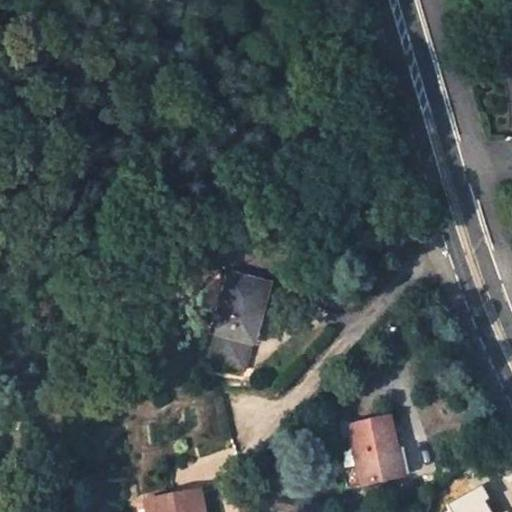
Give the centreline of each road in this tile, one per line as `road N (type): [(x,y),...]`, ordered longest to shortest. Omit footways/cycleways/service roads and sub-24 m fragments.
road 1 (secondary): [(378,0),(452,247),(511,385)]
road 2 (secondary): [(511,327),(480,253),(404,0)]
road 3 (unknown): [(257,427),(299,408),(452,247)]
